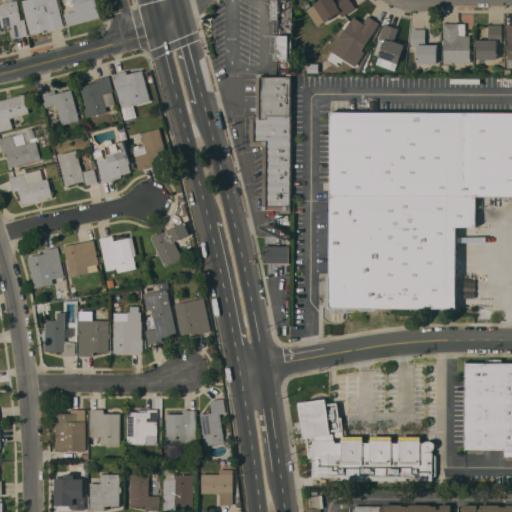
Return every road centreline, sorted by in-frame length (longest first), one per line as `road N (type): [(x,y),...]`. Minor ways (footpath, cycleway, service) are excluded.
road 1 (residential): [(0,235),(31,389),(35,511)]
road 2 (primary): [(263,367),(203,100)]
road 3 (tertiary): [(511,339),(402,342),(240,371)]
road 4 (primary): [(157,27),(209,222)]
road 5 (residential): [(182,18),(0,74)]
road 6 (residential): [(192,376),(31,389)]
road 7 (residential): [(155,204),(2,240)]
road 8 (primary): [(209,222),(240,371)]
road 9 (primary): [(240,371),(259,511)]
